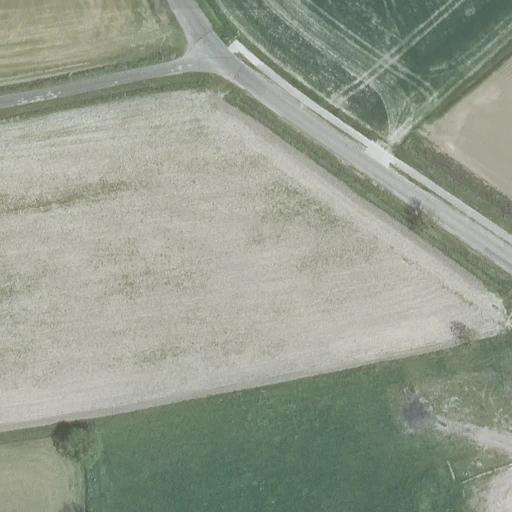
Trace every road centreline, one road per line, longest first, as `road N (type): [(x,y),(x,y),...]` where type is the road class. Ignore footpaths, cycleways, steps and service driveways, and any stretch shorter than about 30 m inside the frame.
road 1 (tertiary): [(511,263),(216,56)]
road 2 (unclassified): [(0,102),(216,56)]
